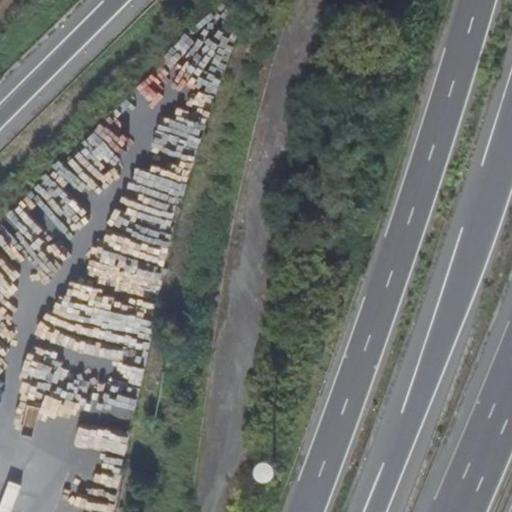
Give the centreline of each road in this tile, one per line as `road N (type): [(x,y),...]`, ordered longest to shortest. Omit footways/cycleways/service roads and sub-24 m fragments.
road 1 (motorway): [(476,0),(410,216),(304,511)]
road 2 (motorway): [(511,135),(374,511)]
road 3 (motorway): [(118,0),(0,116)]
road 4 (motorway): [(511,382),(458,511)]
